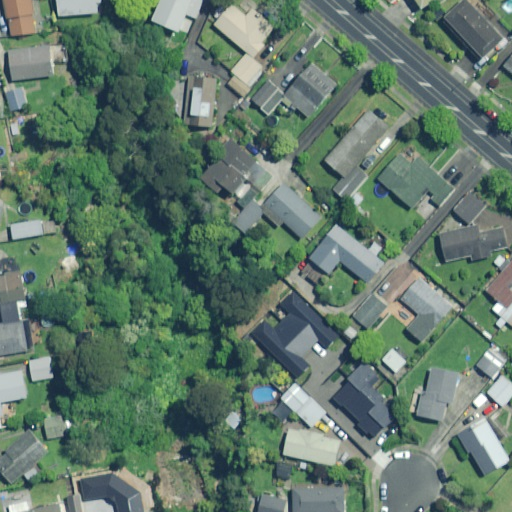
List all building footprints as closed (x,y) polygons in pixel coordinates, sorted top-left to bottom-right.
[(36,33),(30,0),(2,0),(9,37),(36,33)] [(57,0),(59,16),(102,14),(100,0),(57,0)] [(204,0),(163,0),(155,22),(180,33),(187,15),(197,19),(204,0)] [(416,0),(423,9),(436,0),(416,0)] [(487,22),(490,19),(485,14),(488,12),(477,0),(467,0),(443,21),(481,63),(504,41),(487,22)] [(243,14),(232,5),(215,25),(254,58),(264,46),(262,44),(274,29),(249,7),(243,14)] [(53,76),(49,47),(9,52),(13,81),(53,76)] [(266,71),(247,55),(232,72),(237,76),(229,84),(244,97),(266,71)] [(252,102),(269,118),(279,107),(291,117),(299,108),(310,118),(337,87),(312,64),(283,96),(278,91),(283,85),(275,77),(252,102)] [(217,79),(190,77),(186,125),(213,127),(217,79)] [(27,107),(22,89),(6,93),(11,112),(27,107)] [(360,162),(363,165),(373,154),(369,151),(389,128),(370,111),(326,161),(345,178),(334,190),(347,201),(358,189),(351,183),(362,170),(357,166),(360,162)] [(247,180),(259,164),(231,143),(203,180),(221,193),(226,187),(236,194),(247,180)] [(414,209),(429,191),(434,196),(432,199),(434,201),(440,206),(455,190),(419,159),(413,165),(399,153),(377,178),(414,209)] [(232,223),(245,235),(265,213),(280,227),(284,222),(303,239),(322,217),(284,183),(264,206),(255,198),(232,223)] [(13,186),(3,184),(0,198),(10,201),(13,186)] [(487,206),(472,193),(455,212),(471,225),(487,206)] [(43,235),(40,221),(10,226),(12,241),(43,235)] [(385,264),(338,225),(310,258),(330,274),(341,261),(369,284),(385,264)] [(480,234),(479,226),(440,235),(447,262),(472,257),(473,261),(493,257),(492,252),(508,248),(503,229),(480,234)] [(0,302),(0,304),(25,299),(21,272),(16,272),(14,258),(0,260),(0,302)] [(507,322),(511,325),(511,263),(488,292),(500,302),(493,309),(502,317),(496,324),(501,328),(507,322)] [(454,306),(417,276),(399,298),(420,315),(408,330),(423,343),(454,306)] [(374,295),(348,324),(357,332),(364,325),(369,330),(389,308),(374,295)] [(25,299),(0,304),(4,325),(0,325),(0,356),(35,350),(31,333),(24,334),(20,309),(27,308),(25,299)] [(339,335),(329,325),(323,331),(333,342),(339,335)] [(508,359),(493,347),(478,366),(493,378),(508,359)] [(54,378),(51,358),(30,361),(33,382),(54,378)] [(460,374),(432,368),(427,390),(416,388),(410,415),(444,422),(447,403),(453,404),(460,374)] [(295,410),(313,428),(327,414),(311,398),(325,384),(311,370),(283,398),(285,400),(273,413),(283,423),(295,410)] [(27,399),(23,371),(0,373),(0,417),(4,417),(2,403),(27,399)] [(511,397),(511,384),(503,376),(488,392),(503,407),(511,397)] [(386,397),(379,378),(336,394),(342,412),(351,408),(359,428),(384,419),(378,400),(386,397)] [(244,421),(238,415),(229,424),(235,430),(244,421)] [(67,420),(67,418),(58,419),(58,416),(45,418),(48,439),(75,435),(72,420),(67,420)] [(510,462),(486,419),(457,435),(468,454),(472,452),(486,476),(510,462)] [(397,434),(393,424),(382,429),(387,439),(397,434)] [(341,441),(291,428),(284,454),(335,467),(341,441)] [(0,461),(0,470),(12,485),(24,474),(31,483),(42,473),(35,465),(49,453),(30,432),(7,452),(9,454),(0,461)] [(291,480),(293,466),(279,463),(277,477),(291,480)] [(254,511),(283,511),(286,501),(279,500),(281,492),(259,488),(254,511)] [(345,511),(345,489),(294,490),(294,511),(345,511)] [(91,511),(88,494),(67,498),(70,511),(91,511)] [(30,511),(28,502),(8,506),(9,511),(62,511),(61,505),(30,511)]
